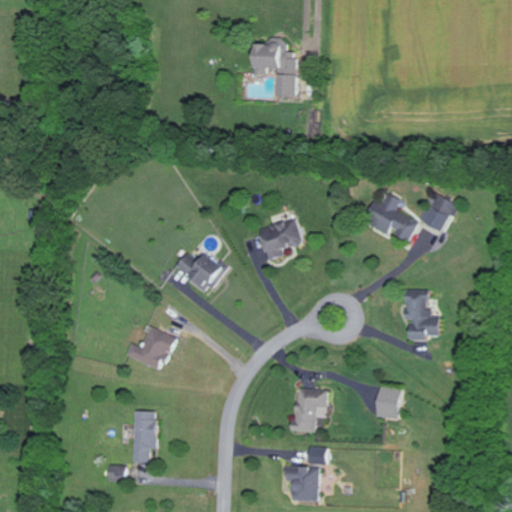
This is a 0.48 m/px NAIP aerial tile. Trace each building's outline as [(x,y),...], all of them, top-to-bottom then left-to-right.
[(280,95),(299,96),(300,51),(291,50),(292,38),(274,38),(273,42),(259,42),(258,72),(271,73),(271,67),(280,67),(280,95)] [(397,210),(403,198),(392,193),(387,202),(378,198),(367,221),(393,233),(394,232),(412,240),(421,221),(397,210)] [(462,203),(439,194),(432,211),(426,209),(422,220),(446,229),(451,214),(457,216),(462,203)] [(263,228),(272,259),(287,255),(286,249),(306,243),(299,218),(263,228)] [(180,265),(194,275),(191,278),(211,293),(229,269),(208,253),(202,261),(190,252),(180,265)] [(413,340),(429,340),(429,334),(442,334),(442,316),(434,316),(434,309),(430,309),(430,289),(408,289),(408,319),(413,319),(413,340)] [(129,355),(164,370),(178,337),(153,326),(145,347),(134,342),(129,355)] [(402,418),(406,388),(383,386),(380,416),(402,418)] [(331,389),(300,388),(298,420),(293,420),(293,431),(318,432),(319,406),(330,406),(331,389)] [(160,411),(138,410),(136,461),(153,461),(154,448),(159,448),(160,411)] [(311,463),(330,464),(330,447),(312,446),(311,463)] [(128,465),(112,464),(112,480),(128,480),(128,465)] [(296,500),(322,500),(323,466),(290,466),(290,491),(296,491),(296,500)]
